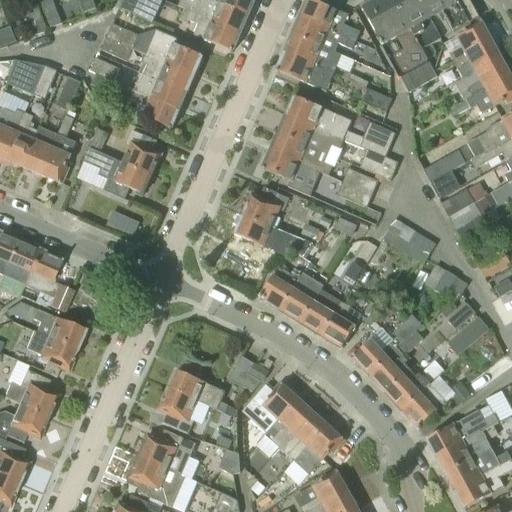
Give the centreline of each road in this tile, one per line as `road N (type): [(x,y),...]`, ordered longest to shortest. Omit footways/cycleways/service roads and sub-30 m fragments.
road 1 (residential): [(163,279),(302,349),(358,398),(407,469),(416,511)]
road 2 (residential): [(163,279),(285,0)]
road 3 (residential): [(64,511),(163,279)]
road 4 (residential): [(163,279),(0,200)]
